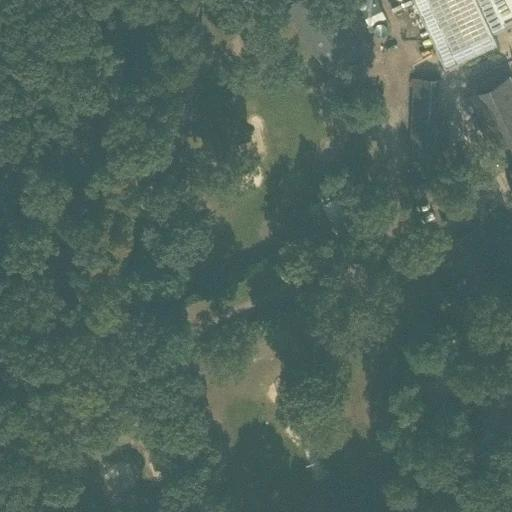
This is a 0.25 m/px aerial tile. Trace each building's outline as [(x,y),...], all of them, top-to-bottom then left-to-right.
[(370,0),(361,5),(370,24),(386,16),(378,0),(370,0)] [(511,0),(414,0),(437,48),(445,65),(497,41),(492,32),(511,22),(511,0)] [(342,20),(335,25),(308,43),(329,74),(363,50),(342,20)] [(511,81),(509,76),(471,93),(511,182),(511,81)] [(421,175),(445,177),(448,121),(437,120),(439,78),(415,77),(412,119),(412,154),(422,154),(421,175)] [(168,100),(167,119),(191,120),(192,101),(168,100)] [(309,207),(323,235),(335,229),(334,226),(348,219),(350,221),(361,215),(347,188),(335,194),(330,184),(317,191),(322,201),(309,207)] [(477,226),(460,235),(448,241),(469,280),(498,265),(489,249),(487,250),(483,244),(486,242),(477,226)] [(220,240),(228,265),(247,259),(239,234),(220,240)] [(365,338),(356,356),(384,369),(392,350),(365,338)] [(339,506),(358,502),(352,477),(333,481),(339,506)]
